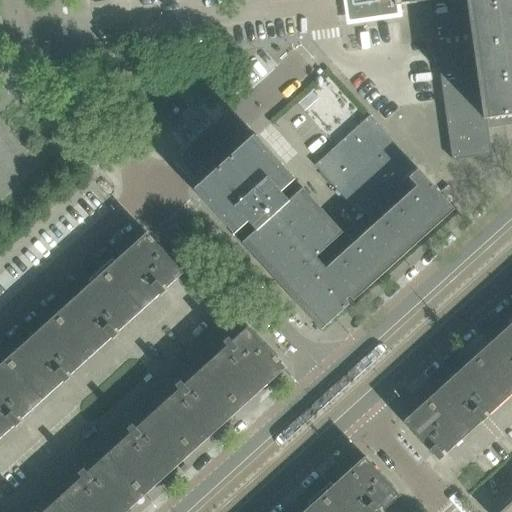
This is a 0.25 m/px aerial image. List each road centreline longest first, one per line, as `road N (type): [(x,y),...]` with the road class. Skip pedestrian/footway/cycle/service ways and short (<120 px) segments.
road 1 (tertiary): [(511,207),(320,381)]
road 2 (residential): [(320,381),(150,194)]
road 3 (tertiary): [(357,417),(511,277)]
road 4 (residential): [(0,328),(150,194)]
road 5 (tertiary): [(320,381),(176,511)]
road 6 (residential): [(150,194),(134,153),(46,42)]
road 7 (tertiary): [(254,511),(357,417)]
road 8 (residential): [(445,511),(357,417)]
